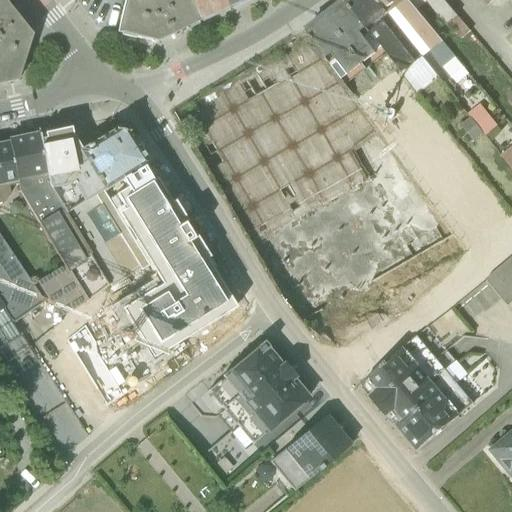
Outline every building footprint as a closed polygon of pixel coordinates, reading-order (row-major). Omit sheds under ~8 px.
[(0,0),(0,84),(16,81),(31,36),(2,0),(0,0)] [(188,0),(124,0),(117,33),(156,42),(198,22),(188,0)] [(188,0),(198,22),(226,9),(221,0),(188,0)] [(221,0),(226,9),(244,0),(221,0)] [(383,50),(401,73),(422,58),(375,0),(347,0),(345,2),(383,50)] [(458,88),(471,77),(416,10),(407,0),(375,0),(422,58),(428,53),(458,88)] [(442,0),(407,0),(416,10),(426,3),(444,25),(446,24),(460,40),(469,32),(456,16),(442,0)] [(383,50),(345,2),(333,10),(334,13),(327,19),(362,66),(383,50)] [(317,23),(305,32),(342,81),(362,66),(327,19),(319,24),(317,23)] [(422,58),(401,73),(416,92),(436,76),(422,58)] [(496,127),(479,105),(467,115),(469,118),(482,134),(485,137),(496,127)] [(469,118),(460,126),(473,142),(482,134),(469,118)] [(78,153),(102,191),(146,164),(126,133),(116,131),(78,153)] [(109,285),(111,288),(148,266),(78,153),(81,151),(70,134),(69,134),(57,137),(55,132),(54,132),(37,136),(48,186),(109,285)] [(63,265),(85,301),(109,285),(48,186),(37,136),(8,142),(17,185),(19,194),(63,265)] [(3,142),(0,143),(0,203),(3,203),(9,193),(7,186),(17,185),(8,144),(4,145),(3,142)] [(511,146),(500,156),(511,170),(511,146)] [(0,307),(2,311),(11,324),(44,303),(0,238),(0,307)] [(511,257),(485,280),(507,307),(511,303),(511,257)] [(58,318),(85,301),(63,265),(36,282),(58,318)] [(1,312),(2,311),(0,307),(0,333),(7,344),(18,337),(1,312)] [(388,418),(444,370),(416,337),(360,384),(363,388),(363,389),(370,397),(388,418)] [(307,398),(262,345),(208,391),(238,427),(230,434),(243,449),(250,443),(252,445),(307,398)] [(421,449),(473,404),(457,385),(467,375),(456,361),(444,371),(444,370),(388,418),(414,449),(421,449)] [(270,463),(293,491),(348,446),(324,417),(270,463)] [(511,474),(511,436),(493,452),(511,474)]
